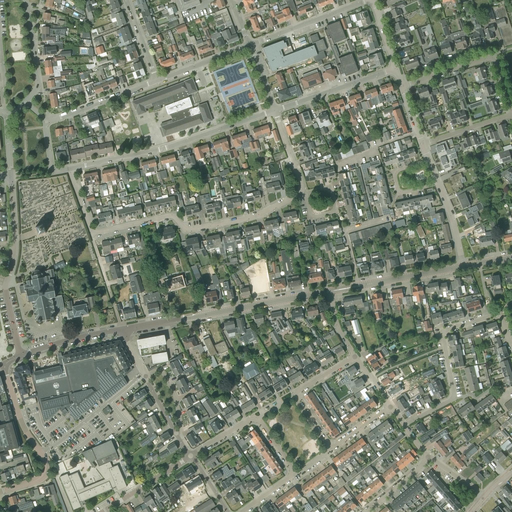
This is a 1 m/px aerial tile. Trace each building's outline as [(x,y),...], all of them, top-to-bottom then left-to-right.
[(53,1),(47,0),(46,0),(45,6),(54,9),(54,6),(52,5),(53,1)] [(175,0),(180,12),(193,7),(190,0),(175,0)] [(213,3),(214,6),(217,5),(219,9),(225,7),(222,0),(218,0),(216,1),(216,2),(213,3)] [(284,15),(283,15),(285,21),(292,18),(289,12),(293,10),(290,3),(289,0),(285,2),(288,9),(282,11),(284,15)] [(302,4),(306,13),(312,10),(310,5),(308,1),(302,4)] [(110,11),(111,14),(120,11),(119,8),(120,8),(118,2),(110,5),(112,11),(110,11)] [(399,8),(406,5),(404,2),(391,7),(392,11),(390,11),(393,17),(392,17),(392,19),(402,15),(399,8)] [(138,7),(140,13),(147,10),(146,7),(149,6),(148,3),(138,7)] [(254,3),(244,7),(247,13),(256,10),(255,6),(254,3)] [(257,9),(258,12),(264,10),(269,8),(267,4),(262,6),(263,7),(257,9)] [(306,13),(302,4),(296,7),(297,10),(299,16),(306,13)] [(75,10),(81,13),(83,9),(77,5),(75,10)] [(163,18),(173,14),(174,14),(173,12),(176,11),(175,7),(172,8),(161,11),(163,18)] [(495,20),(491,10),(492,10),(491,8),(487,9),(488,11),(486,12),(489,21),(495,20)] [(230,21),(226,9),(221,10),(214,13),(213,13),(211,14),(216,28),(225,24),(225,23),(226,22),(230,21)] [(283,15),(281,11),(278,12),(277,9),(273,10),(270,12),(272,18),(276,17),(278,23),(285,21),(283,15)] [(140,13),(143,19),(150,16),(147,10),(140,13)] [(115,18),(116,21),(124,18),(121,13),(120,11),(111,14),(110,14),(112,19),(115,18)] [(357,21),(357,22),(368,18),(366,11),(359,14),(358,13),(354,15),(357,22),(357,21)] [(87,13),(89,22),(93,20),(97,19),(96,16),(94,17),(95,18),(93,18),(91,12),(88,13),(87,13)] [(53,22),(52,25),(55,25),(55,26),(56,23),(55,23),(55,18),(50,17),(50,14),(44,13),(43,20),(49,21),(49,22),(53,22)] [(173,14),(163,18),(164,18),(163,18),(164,21),(163,22),(164,24),(176,20),(175,17),(174,17),(173,14)] [(143,19),(145,25),(152,22),(151,19),(153,18),(152,15),(150,16),(143,19)] [(249,19),(252,26),(261,22),(260,18),(259,18),(258,15),(249,19)] [(471,17),(472,21),(474,21),(477,27),(481,26),(477,15),(471,17)] [(395,20),(397,24),(394,25),(397,33),(405,29),(407,29),(406,26),(407,25),(408,24),(407,21),(405,21),(404,21),(402,17),(395,20)] [(124,18),(116,21),(119,27),(126,24),(124,18)] [(368,18),(357,22),(359,28),(363,27),(370,24),(368,18)] [(496,22),(496,23),(498,28),(506,25),(504,20),(504,19),(496,22)] [(167,24),(169,29),(178,25),(176,20),(167,24)] [(145,25),(147,31),(154,28),(157,27),(155,21),(152,22),(145,25)] [(261,22),(252,26),(254,32),(263,29),(262,26),(263,26),(261,22)] [(344,74),(345,77),(349,75),(349,74),(353,72),(354,74),(358,72),(351,54),(347,56),(347,57),(343,59),(342,58),(339,59),(338,57),(339,57),(335,46),(334,46),(333,44),(337,43),(336,42),(341,40),(341,41),(345,40),(339,22),(334,23),(335,25),(331,26),(330,25),(326,27),(327,30),(324,31),(334,58),(335,60),(334,60),(340,75),(344,74)] [(187,30),(185,24),(175,28),(177,34),(187,30)] [(238,40),(232,25),(225,28),(226,30),(221,32),(223,39),(224,40),(226,39),(227,41),(226,41),(227,42),(228,42),(228,44),(238,40)] [(484,30),(487,41),(494,38),(492,32),(495,31),(493,25),(487,27),(488,29),(484,30)] [(91,31),(92,33),(92,34),(93,37),(98,35),(98,33),(103,31),(101,27),(91,31)] [(121,33),(122,36),(129,34),(127,27),(116,31),(117,35),(121,33)] [(42,28),(42,35),(49,35),(53,35),(53,31),(55,31),(54,35),(58,36),(64,37),(66,29),(52,29),(49,29),(49,28),(42,28)] [(154,28),(147,31),(149,37),(156,34),(154,28)] [(424,45),(422,39),(425,38),(421,28),(415,30),(420,46),(424,45)] [(362,38),(363,39),(374,35),(372,29),(360,33),(362,38)] [(473,34),(473,35),(470,36),(473,45),(474,45),(476,45),(477,44),(481,43),(480,39),(484,38),(481,29),(475,31),(476,33),(473,34)] [(172,46),(174,52),(177,51),(175,45),(170,30),(167,31),(172,46)] [(402,40),(399,41),(401,48),(411,44),(408,38),(410,37),(408,32),(407,33),(400,35),(402,40)] [(211,36),(215,47),(215,46),(217,45),(218,48),(220,47),(220,48),(223,47),(223,46),(224,45),(221,39),(217,40),(216,38),(221,36),(219,33),(211,36)] [(123,43),(124,46),(132,43),(131,40),(132,40),(129,34),(122,36),(124,43),(123,43)] [(287,67),(313,57),(315,62),(325,58),(323,51),(326,50),(322,40),(319,41),(316,34),(309,37),(313,46),(293,54),(289,45),(288,40),(283,42),(283,41),(262,49),(265,59),(266,59),(268,63),(267,63),(271,73),(287,67)] [(467,46),(463,34),(453,38),(457,49),(461,48),(461,50),(467,48),(467,46)] [(58,41),(58,36),(54,35),(53,35),(49,35),(42,35),(42,42),(47,42),(47,43),(52,43),(52,45),(62,45),(62,41),(58,41)] [(367,41),(368,44),(376,42),(374,35),(363,39),(361,40),(362,43),(364,42),(367,41)] [(346,41),(350,52),(355,51),(354,49),(355,48),(354,46),(352,47),(350,40),(346,41)] [(451,52),(452,52),(450,47),(448,40),(444,41),(445,44),(440,46),(441,47),(442,52),(443,52),(444,56),(451,53),(451,52)] [(209,41),(202,43),(206,52),(213,50),(209,41)] [(376,42),(368,44),(369,47),(366,49),(367,51),(370,50),(370,51),(378,48),(376,42)] [(136,51),(133,45),(132,45),(132,43),(124,46),(125,48),(126,48),(128,54),(136,51)] [(206,52),(202,43),(199,45),(196,46),(199,55),(206,52)] [(184,52),(187,59),(194,57),(190,48),(187,49),(186,47),(183,48),(184,52)] [(424,53),(425,57),(429,56),(431,61),(439,58),(437,53),(436,50),(431,52),(430,49),(423,51),(424,53)] [(138,58),(136,51),(128,54),(131,61),(132,60),(133,62),(138,60),(137,58),(138,58)] [(187,59),(184,52),(180,53),(180,52),(177,53),(180,62),(187,59)] [(369,63),(370,63),(382,59),(380,53),(372,56),(367,57),(369,63)] [(170,59),(166,61),(168,67),(175,64),(171,54),(168,55),(170,59)] [(168,67),(166,61),(165,57),(158,60),(162,69),(168,67)] [(318,64),(319,66),(334,60),(335,60),(334,58),(318,64)] [(410,61),(405,63),(407,70),(419,66),(418,63),(417,58),(409,60),(410,61)] [(370,63),(371,66),(370,66),(371,69),(384,65),(382,59),(370,63)] [(49,61),(44,61),(45,68),(57,67),(57,61),(55,62),(54,60),(49,61)] [(132,65),(135,72),(142,69),(140,62),(139,63),(138,60),(133,62),(134,65),(132,65)] [(325,73),(322,74),(324,80),(327,79),(328,82),(335,80),(334,77),(337,76),(334,69),(331,70),(329,65),(323,67),(324,70),(325,73)] [(102,69),(101,66),(97,68),(98,71),(95,72),(97,76),(104,74),(102,69)] [(57,67),(45,68),(46,75),(51,75),(55,74),(58,74),(58,71),(62,70),(61,67),(59,67),(57,67)] [(477,76),(475,77),(476,82),(487,78),(485,71),(486,70),(485,67),(475,70),(477,76)] [(142,69),(135,72),(132,73),(134,79),(145,75),(142,69)] [(321,84),(319,78),(321,77),(319,73),(318,73),(316,70),(302,75),(303,79),(299,80),(303,91),(311,88),(313,87),(313,86),(315,85),(316,86),(323,83),(321,84)] [(286,88),(284,81),(283,81),(280,74),(275,76),(277,81),(277,83),(278,84),(281,90),(286,88)] [(442,81),(444,86),(445,91),(457,87),(454,78),(447,81),(446,80),(442,81)] [(99,82),(100,85),(103,92),(110,89),(107,83),(106,79),(99,82)] [(193,109),(191,104),(188,95),(191,94),(197,92),(192,79),(184,82),(132,102),(134,107),(135,110),(136,110),(138,116),(146,113),(145,109),(147,108),(147,109),(152,107),(154,112),(161,109),(160,106),(164,105),(167,115),(170,114),(173,123),(161,127),(163,132),(164,137),(197,125),(204,123),(204,124),(212,121),(206,104),(198,106),(198,107),(195,108),(193,109)] [(52,81),(47,82),(48,89),(50,88),(51,89),(65,87),(64,82),(62,83),(57,84),(54,84),(54,80),(52,81)] [(115,80),(107,83),(110,89),(117,86),(115,80)] [(494,95),(491,86),(489,87),(488,83),(487,84),(482,85),(480,86),(481,90),(482,90),(483,94),(480,95),(482,101),(487,99),(486,97),(494,95)] [(92,85),(93,88),(95,94),(103,92),(100,85),(97,87),(96,84),(92,85)] [(384,86),(389,99),(390,102),(396,100),(394,96),(392,96),(391,94),(390,92),(392,91),(390,84),(384,86)] [(288,94),(296,91),(296,92),(300,91),(298,85),(277,93),(278,97),(279,98),(280,101),(290,97),(289,96),(288,94)] [(386,100),(389,99),(384,86),(379,87),(381,95),(384,94),(386,100)] [(425,99),(430,97),(427,88),(424,89),(424,87),(417,90),(421,101),(425,99)] [(49,94),(50,102),(57,100),(56,96),(67,92),(66,88),(58,90),(55,91),(55,93),(49,94)] [(93,88),(86,91),(88,97),(95,94),(93,88)] [(370,101),(365,102),(367,109),(367,110),(372,108),(371,105),(374,104),(373,101),(369,91),(363,93),(366,100),(369,99),(370,101)] [(358,94),(353,96),(358,111),(361,110),(359,102),(361,102),(358,94)] [(353,108),(350,109),(354,116),(356,115),(358,111),(353,96),(347,98),(350,105),(352,105),(353,108)] [(487,99),(482,101),(480,102),(481,105),(486,104),(487,108),(486,108),(488,114),(489,113),(489,114),(499,110),(496,100),(491,102),(490,98),(487,99)] [(342,100),(335,102),(338,109),(341,108),(342,111),(345,110),(344,107),(342,100)] [(339,113),(338,109),(335,102),(328,105),(332,115),(339,113)] [(354,116),(350,109),(345,112),(350,122),(355,120),(354,116)] [(389,113),(391,118),(401,115),(399,109),(392,112),(389,113)] [(464,111),(457,113),(460,123),(468,121),(466,116),(464,111)] [(297,115),(299,120),(301,125),(311,122),(307,112),(297,115)] [(460,123),(457,113),(457,112),(452,113),(452,112),(446,114),(447,117),(448,121),(452,120),(453,126),(460,123)] [(96,113),(87,116),(90,126),(98,123),(101,132),(106,130),(103,121),(99,123),(98,120),(96,113)] [(319,130),(321,135),(322,136),(328,133),(325,128),(331,125),(330,122),(329,123),(328,120),(327,118),(328,118),(326,114),(325,114),(325,113),(317,117),(317,118),(314,119),(316,123),(318,128),(319,130)] [(391,118),(393,124),(403,121),(401,115),(391,118)] [(90,126),(87,116),(81,118),(81,120),(82,120),(83,125),(82,125),(86,137),(93,134),(90,126)] [(289,125),(293,136),(299,134),(297,128),(298,127),(294,116),(287,119),(289,125)] [(433,120),(433,121),(428,123),(431,131),(441,128),(440,125),(444,124),(441,117),(433,120)] [(111,118),(103,121),(106,130),(114,127),(111,118)] [(395,129),(395,130),(405,126),(403,121),(393,124),(394,130),(395,129)] [(499,129),(497,130),(501,139),(508,137),(507,133),(508,132),(505,124),(498,127),(499,129)] [(267,125),(260,128),(263,138),(268,136),(270,135),(269,132),(267,125)] [(405,126),(395,130),(395,131),(397,135),(407,132),(405,126)] [(77,135),(76,130),(73,131),(72,127),(68,128),(70,138),(74,137),(74,135),(77,135)] [(66,135),(66,133),(68,133),(67,131),(68,131),(67,128),(55,130),(56,137),(58,137),(59,142),(65,141),(64,136),(66,135)] [(263,138),(260,128),(252,130),(255,140),(263,138)] [(492,140),(493,142),(500,140),(497,131),(493,132),(493,131),(492,131),(491,129),(484,131),(487,141),(492,140)] [(244,133),(238,135),(241,146),(241,147),(245,146),(245,145),(248,144),(244,133)] [(241,146),(238,135),(231,137),(234,148),(241,146)] [(476,146),(485,143),(483,136),(476,138),(475,136),(469,138),(472,147),(476,145),(476,146)] [(472,147),(469,138),(463,139),(464,142),(460,144),(461,148),(462,151),(469,149),(468,148),(472,147)] [(226,139),(219,141),(221,147),(222,152),(229,150),(228,145),(226,139)] [(298,147),(300,153),(310,149),(308,143),(310,143),(308,139),(299,143),(300,146),(298,147)] [(221,147),(219,141),(212,143),(216,154),(219,153),(217,149),(221,147)] [(397,162),(398,162),(398,163),(404,162),(403,160),(399,147),(397,142),(394,143),(396,148),(393,149),(394,153),(397,162)] [(441,146),(436,148),(438,153),(437,153),(439,159),(440,159),(456,154),(454,148),(449,150),(446,151),(442,142),(440,143),(441,146)] [(111,143),(104,144),(106,154),(113,152),(111,143)] [(62,153),(56,154),(57,160),(63,159),(64,163),(70,161),(66,144),(60,146),(62,153)] [(104,144),(97,146),(99,154),(99,155),(106,154),(104,144)] [(97,145),(90,146),(92,156),(99,154),(97,146),(97,145)] [(207,145),(200,147),(202,154),(206,152),(207,157),(210,156),(207,145)] [(363,145),(355,148),(357,154),(365,151),(363,145)] [(84,149),(83,149),(85,157),(92,156),(90,146),(83,148),(84,149)] [(387,151),(386,149),(385,146),(382,147),(385,157),(386,157),(386,158),(383,160),(385,166),(391,164),(389,158),(388,155),(386,151),(387,151)] [(401,146),(399,147),(403,160),(409,158),(407,151),(406,148),(402,149),(401,146)] [(202,154),(200,147),(193,149),(197,160),(203,158),(202,154)] [(83,149),(77,150),(79,159),(86,158),(85,157),(83,149)] [(310,149),(300,153),(302,159),(304,158),(305,162),(310,160),(315,158),(314,155),(312,155),(310,149)] [(413,149),(407,151),(409,158),(415,156),(413,149)] [(79,159),(77,150),(70,151),(72,161),(79,159)] [(510,157),(511,156),(509,150),(504,152),(497,154),(497,155),(497,159),(499,164),(503,163),(507,162),(511,161),(510,157)] [(195,165),(195,163),(192,156),(189,157),(188,151),(180,154),(182,160),(186,159),(188,165),(190,165),(190,167),(195,165)] [(397,162),(394,153),(388,155),(389,158),(391,164),(397,162)] [(456,154),(440,159),(442,163),(441,164),(443,170),(444,169),(445,173),(452,169),(451,167),(449,161),(454,159),(457,158),(456,154)] [(174,155),(167,157),(170,168),(177,166),(174,155)] [(170,168),(167,157),(160,159),(163,170),(170,168)] [(155,160),(148,162),(150,170),(153,169),(154,172),(157,171),(156,165),(155,160)] [(312,164),(311,161),(304,164),(305,168),(310,166),(311,170),(309,170),(309,174),(308,175),(308,176),(305,177),(306,182),(309,181),(309,182),(316,180),(313,170),(312,164)] [(148,162),(141,164),(142,168),(144,175),(146,174),(147,174),(151,173),(150,170),(148,162)] [(360,165),(363,179),(367,178),(365,168),(368,167),(367,163),(360,165)] [(374,171),(376,176),(382,174),(380,164),(370,166),(371,172),(374,171)] [(118,166),(123,181),(124,184),(125,184),(127,183),(128,182),(127,180),(131,179),(132,180),(136,179),(136,180),(140,178),(138,171),(130,173),(129,172),(127,173),(127,171),(124,172),(123,170),(123,169),(122,165),(118,166)] [(319,168),(322,179),(328,177),(325,166),(319,168)] [(328,166),(325,166),(328,177),(334,176),(333,168),(329,169),(328,166)] [(319,168),(313,170),(316,180),(322,179),(319,168)] [(508,183),(509,183),(511,184),(511,168),(511,169),(510,168),(509,170),(508,169),(500,174),(503,178),(504,177),(505,179),(506,180),(506,181),(508,182),(509,182),(508,183)] [(115,169),(108,170),(110,181),(117,180),(117,181),(119,181),(118,176),(117,176),(117,175),(115,169)] [(110,181),(108,170),(101,172),(104,183),(110,181)] [(90,174),(92,185),(92,188),(96,187),(96,186),(99,185),(97,173),(90,174)] [(338,175),(339,182),(350,179),(349,179),(348,173),(338,175)] [(416,181),(425,179),(423,173),(415,174),(416,181)] [(88,186),(92,185),(90,174),(83,175),(84,182),(85,186),(88,186)] [(279,179),(271,181),(273,192),(280,190),(279,185),(283,184),(281,174),(278,174),(279,179)] [(375,182),(375,183),(384,180),(382,174),(376,176),(373,176),(374,183),(375,182)] [(454,187),(453,187),(455,191),(463,188),(459,179),(462,178),(461,174),(450,178),(454,187)] [(261,184),(262,187),(262,190),(266,189),(267,193),(273,192),(271,181),(264,182),(263,178),(260,178),(261,184)] [(339,182),(341,188),(351,186),(351,185),(352,185),(350,179),(339,182)] [(379,188),(386,186),(385,185),(384,180),(375,183),(375,185),(373,187),(372,188),(372,190),(379,188)] [(341,188),(342,194),(353,192),(353,191),(353,190),(353,188),(352,188),(352,186),(351,186),(341,188)] [(254,189),(251,189),(254,201),(260,200),(260,198),(264,197),(262,190),(262,187),(257,188),(258,192),(255,193),(254,189)] [(469,202),(472,201),(470,195),(467,196),(465,193),(467,192),(473,190),(472,187),(466,189),(465,190),(460,192),(461,195),(457,196),(463,210),(471,206),(469,202)] [(240,188),(242,195),(243,200),(247,200),(247,202),(254,201),(251,189),(244,191),(243,188),(240,188)] [(219,191),(220,195),(222,201),(222,202),(226,202),(227,209),(234,208),(231,196),(224,198),(223,194),(224,194),(223,190),(219,191)] [(342,194),(344,200),(354,198),(353,192),(342,194)] [(377,195),(379,201),(388,199),(387,193),(380,194),(377,195)] [(192,215),(189,199),(188,194),(185,195),(187,203),(186,203),(187,208),(184,208),(186,216),(187,217),(190,216),(190,215),(192,215)] [(161,196),(162,199),(164,208),(170,207),(168,198),(167,195),(161,196)] [(244,203),(243,200),(242,195),(238,196),(238,198),(235,199),(234,196),(231,196),(234,208),(240,206),(240,204),(244,203)] [(428,209),(427,209),(428,213),(429,213),(435,211),(434,207),(431,208),(430,203),(433,202),(433,201),(432,197),(431,195),(425,197),(426,204),(428,209)] [(199,197),(200,203),(202,209),(205,208),(207,213),(213,212),(211,201),(210,199),(210,198),(203,199),(202,196),(199,197)] [(190,199),(189,199),(192,215),(199,213),(197,205),(194,205),(193,204),(194,204),(195,202),(194,199),(193,198),(191,198),(190,199)] [(345,206),(353,205),(356,204),(356,201),(355,201),(354,198),(344,200),(345,206)] [(156,201),(156,202),(158,209),(164,208),(162,199),(156,201)] [(390,205),(388,199),(379,201),(375,202),(373,202),(373,206),(376,205),(380,204),(380,207),(381,211),(389,209),(389,210),(389,209),(387,209),(387,206),(390,205)] [(220,211),(218,203),(215,204),(214,200),(211,201),(213,212),(220,211)] [(409,211),(415,210),(412,200),(406,201),(409,211)] [(402,212),(409,211),(406,201),(400,202),(402,209),(402,212)] [(156,202),(151,203),(152,211),(153,212),(159,211),(158,209),(156,202)] [(468,221),(468,220),(469,222),(468,222),(470,226),(478,222),(474,213),(483,209),(481,203),(468,209),(468,210),(469,210),(470,212),(465,214),(468,221)] [(122,208),(122,210),(123,210),(124,217),(130,216),(128,208),(129,208),(128,207),(128,205),(124,206),(125,208),(122,208)] [(105,222),(102,211),(102,209),(101,206),(95,207),(99,223),(105,222)] [(124,217),(123,210),(122,210),(122,208),(122,207),(116,208),(112,208),(113,211),(116,210),(117,215),(119,220),(125,218),(124,217)] [(106,210),(102,211),(105,222),(112,220),(110,212),(106,213),(106,210)] [(354,211),(347,213),(349,219),(350,223),(355,222),(354,218),(359,216),(358,214),(357,210),(354,211)] [(289,213),(290,221),(300,219),(299,212),(295,213),(295,212),(289,213)] [(441,222),(441,225),(442,225),(442,222),(444,222),(442,213),(434,215),(431,216),(431,220),(435,219),(436,223),(441,222)] [(511,233),(511,222),(511,219),(511,218),(508,219),(510,230),(507,231),(501,232),(502,237),(504,237),(505,242),(511,240),(511,236),(511,235),(511,233)] [(276,220),(270,221),(273,233),(274,233),(280,235),(283,234),(281,224),(277,224),(276,220)] [(262,230),(264,240),(267,240),(266,236),(269,235),(269,236),(273,235),(272,233),(273,233),(270,221),(263,223),(265,229),(262,230)] [(333,223),(330,223),(332,231),(333,233),(335,232),(335,230),(341,228),(339,222),(337,223),(337,222),(336,222),(336,221),(332,221),(333,223)] [(314,228),(316,235),(320,234),(326,232),(324,225),(323,224),(320,224),(320,226),(319,226),(318,225),(315,226),(315,227),(314,228)] [(442,225),(441,225),(441,226),(444,240),(439,241),(441,254),(451,252),(449,240),(451,240),(447,224),(442,226),(442,225)] [(37,236),(38,237),(38,236),(44,233),(44,234),(45,234),(42,225),(39,226),(40,227),(36,228),(35,228),(34,229),(35,230),(37,235),(37,236)] [(257,226),(251,228),(253,238),(259,237),(261,244),(264,243),(264,240),(262,230),(262,229),(258,230),(257,226)] [(162,233),(161,233),(162,237),(161,237),(163,237),(163,240),(169,239),(174,238),(173,234),(174,234),(174,230),(172,231),(172,227),(168,228),(168,227),(165,228),(165,229),(161,230),(162,233)] [(247,245),(246,240),(253,238),(251,228),(244,229),(245,234),(246,237),(246,239),(243,239),(244,246),(247,245)] [(241,244),(240,240),(240,239),(239,236),(238,231),(231,233),(234,246),(235,248),(238,248),(237,245),(241,244)] [(485,235),(486,238),(487,246),(495,244),(492,232),(490,232),(485,233),(485,235)] [(231,233),(225,234),(227,242),(230,241),(232,251),(235,250),(235,248),(234,246),(231,233)] [(396,243),(406,240),(405,236),(399,237),(398,233),(394,234),(396,243)] [(132,236),(134,244),(135,248),(140,247),(141,247),(144,246),(143,240),(139,241),(138,234),(132,236)] [(223,243),(223,242),(222,237),(219,238),(218,236),(217,235),(215,235),(215,236),(212,237),(214,249),(219,248),(220,255),(223,254),(226,254),(225,250),(223,243)] [(203,249),(201,243),(198,243),(197,238),(194,238),(194,237),(191,238),(193,251),(199,250),(203,249)] [(214,249),(212,237),(209,238),(209,237),(206,237),(206,238),(205,238),(206,241),(203,241),(203,244),(204,246),(205,247),(206,250),(207,250),(209,250),(214,249)] [(487,246),(486,238),(483,239),(482,237),(479,238),(480,247),(487,246)] [(114,240),(114,241),(116,249),(123,248),(121,238),(114,240)] [(193,251),(191,238),(187,239),(187,240),(185,240),(186,246),(182,247),(184,253),(188,252),(193,251)] [(108,242),(108,241),(101,243),(103,252),(110,251),(108,242)] [(116,249),(114,241),(111,241),(108,242),(110,251),(110,254),(117,252),(116,249)] [(294,261),(300,259),(296,242),(289,244),(292,255),(288,255),(289,263),(290,268),(289,271),(291,277),(290,278),(292,287),(300,285),(299,280),(297,269),(296,266),(294,261)] [(429,253),(430,260),(438,258),(436,246),(432,246),(427,247),(429,253)] [(290,268),(289,263),(288,255),(287,250),(285,250),(280,251),(284,276),(287,275),(288,278),(286,279),(288,288),(292,287),(290,278),(291,277),(289,271),(290,268)] [(382,251),(384,261),(389,260),(390,268),(399,266),(398,258),(397,258),(397,253),(388,255),(387,250),(386,250),(382,251)] [(419,254),(416,255),(417,262),(424,261),(423,254),(422,250),(419,251),(419,254)] [(371,256),(372,258),(371,259),(372,264),(373,264),(374,271),(378,270),(378,271),(381,270),(381,269),(382,269),(381,266),(385,265),(384,260),(383,260),(379,252),(377,253),(377,255),(371,256)] [(403,257),(404,260),(405,265),(413,263),(411,252),(407,252),(408,256),(403,257)] [(355,263),(356,268),(359,268),(360,273),(368,272),(368,269),(371,268),(370,265),(369,256),(367,256),(365,256),(366,262),(361,263),(362,264),(358,264),(357,263),(355,263)] [(238,271),(235,272),(237,275),(242,272),(238,264),(237,262),(234,262),(233,262),(225,264),(224,264),(226,266),(237,265),(238,271)] [(324,265),(325,273),(327,272),(328,280),(334,279),(332,268),(329,269),(328,262),(324,263),(324,265)] [(343,268),(342,268),(343,276),(343,277),(345,276),(351,275),(348,262),(344,263),(345,268),(343,268)] [(122,272),(122,271),(121,268),(119,268),(118,264),(109,267),(113,281),(122,278),(120,272),(122,272)] [(315,264),(312,265),(313,269),(314,274),(315,282),(323,281),(322,276),(321,273),(316,274),(316,270),(315,264)] [(274,274),(268,275),(270,283),(272,282),(273,290),(279,289),(275,267),(275,265),(272,266),(274,274)] [(310,275),(307,276),(307,279),(308,284),(315,282),(314,274),(313,269),(312,265),(308,266),(309,270),(310,275)] [(278,267),(275,267),(279,289),(285,288),(284,279),(280,280),(279,273),(278,267)] [(193,275),(197,288),(203,286),(198,269),(194,270),(192,271),(193,275)] [(55,297),(54,294),(55,294),(54,290),(53,290),(53,287),(54,287),(52,281),(49,281),(49,278),(54,277),(52,270),(47,271),(47,272),(40,273),(40,272),(39,272),(39,271),(38,271),(37,271),(36,271),(35,271),(34,272),(33,272),(33,273),(32,274),(32,275),(31,275),(31,276),(31,278),(32,280),(31,280),(30,280),(30,279),(29,279),(28,279),(27,279),(27,280),(26,280),(26,281),(26,282),(26,283),(23,284),(23,286),(19,287),(20,294),(26,293),(28,303),(31,302),(35,318),(34,318),(35,321),(37,321),(38,323),(41,322),(40,322),(51,320),(54,320),(53,318),(56,317),(55,314),(57,314),(60,314),(60,313),(67,312),(68,319),(88,315),(87,310),(91,309),(91,308),(95,307),(93,297),(84,299),(86,305),(72,308),(71,301),(66,302),(67,307),(64,308),(61,295),(57,296),(57,297),(55,297)] [(153,273),(156,281),(162,279),(159,271),(153,273)] [(234,273),(231,275),(237,287),(239,286),(238,282),(239,281),(238,279),(235,274),(234,274),(234,273)] [(144,293),(139,276),(138,277),(132,278),(137,295),(141,294),(144,293)] [(494,290),(495,294),(500,293),(502,293),(499,276),(491,277),(493,286),(495,285),(496,290),(494,290)] [(266,277),(251,280),(254,295),(268,292),(266,277)] [(167,282),(166,283),(167,286),(168,285),(170,290),(183,287),(181,278),(167,282)] [(454,280),(455,282),(451,283),(452,290),(456,289),(458,297),(463,296),(461,287),(462,286),(461,278),(454,280)] [(228,282),(222,283),(222,285),(223,289),(224,291),(226,291),(227,294),(228,299),(234,298),(233,293),(233,290),(230,290),(228,282)] [(433,284),(434,292),(437,291),(438,295),(443,294),(443,292),(441,284),(438,285),(438,283),(433,284)] [(447,283),(441,284),(443,292),(446,292),(446,295),(452,294),(451,291),(450,285),(447,285),(447,283)] [(221,294),(218,284),(214,285),(211,286),(212,292),(204,294),(205,298),(206,303),(217,301),(217,300),(222,299),(221,294)] [(426,293),(434,292),(433,284),(427,285),(428,287),(425,287),(426,293)] [(243,285),(241,285),(239,286),(241,297),(249,295),(248,289),(244,290),(243,285)] [(417,287),(420,302),(421,306),(423,305),(422,300),(426,299),(425,294),(424,294),(423,288),(421,288),(421,286),(417,287)] [(397,306),(400,305),(397,290),(392,291),(393,299),(391,300),(392,305),(397,304),(397,306)] [(152,296),(142,298),(144,304),(147,303),(147,305),(146,305),(148,314),(159,312),(159,311),(164,310),(162,305),(159,293),(152,295),(152,296)] [(380,314),(380,310),(379,310),(377,294),(373,295),(374,297),(372,297),(373,304),(375,311),(375,310),(377,320),(381,319),(380,314)] [(352,298),(354,305),(356,305),(357,309),(364,307),(363,303),(361,296),(352,298)] [(477,301),(472,302),(475,312),(479,310),(482,309),(481,306),(485,305),(482,297),(476,299),(477,301)] [(351,306),(354,305),(352,298),(343,299),(345,310),(351,309),(351,306)] [(122,311),(124,319),(135,317),(132,301),(128,302),(129,309),(122,311)] [(475,312),(472,302),(468,304),(467,302),(462,303),(464,311),(467,310),(468,313),(471,312),(471,313),(475,312)] [(306,316),(307,318),(308,320),(313,319),(313,316),(318,315),(316,306),(306,308),(308,316),(306,316)] [(290,312),(291,317),(291,321),(303,318),(302,310),(290,312)] [(273,329),(274,331),(276,333),(288,327),(290,331),(294,329),(289,320),(284,323),(283,320),(282,320),(281,312),(277,313),(273,313),(270,314),(270,315),(270,317),(268,317),(269,326),(273,326),(273,329)] [(324,321),(326,325),(328,324),(323,312),(320,314),(323,321),(324,321)] [(263,322),(266,321),(265,317),(262,317),(262,314),(253,316),(255,327),(264,325),(263,322)] [(239,335),(243,334),(244,336),(241,337),(244,344),(249,342),(249,343),(257,339),(254,334),(252,336),(248,329),(245,330),(244,326),(242,318),(236,320),(239,335)] [(235,328),(234,325),(233,320),(223,322),(224,327),(225,331),(227,334),(234,333),(235,334),(238,334),(237,328),(235,328)] [(357,321),(351,322),(355,336),(360,334),(357,321)] [(429,321),(424,322),(426,332),(427,332),(432,331),(432,326),(430,326),(429,321)] [(486,326),(488,334),(488,333),(489,336),(494,334),(493,332),(491,324),(486,326)] [(477,327),(480,334),(483,333),(484,336),(485,337),(489,336),(488,333),(488,334),(486,326),(483,327),(483,325),(477,327)] [(471,337),(480,334),(477,327),(472,328),(473,330),(470,331),(471,337)] [(333,330),(322,337),(325,342),(326,342),(324,340),(331,337),(335,335),(333,330)] [(276,333),(274,331),(269,334),(275,345),(281,342),(276,333)] [(448,336),(449,342),(457,340),(456,333),(458,333),(457,331),(451,333),(452,336),(448,336)] [(167,356),(164,341),(163,336),(161,337),(161,334),(151,336),(151,335),(146,336),(146,337),(138,339),(139,341),(137,341),(138,349),(140,355),(141,355),(141,358),(151,356),(152,364),(168,361),(167,356)] [(197,347),(197,346),(196,342),(195,343),(193,338),(187,340),(187,339),(182,341),(186,350),(192,348),(193,351),(198,349),(197,347)] [(205,352),(207,357),(210,356),(219,352),(220,354),(228,351),(224,341),(213,346),(209,338),(203,341),(208,351),(205,352)] [(58,367),(30,373),(37,397),(41,411),(44,423),(47,420),(57,412),(59,410),(62,414),(63,414),(64,414),(65,414),(66,414),(66,413),(66,412),(66,411),(67,410),(70,414),(75,420),(81,414),(82,413),(92,405),(93,405),(98,401),(102,398),(104,401),(105,402),(127,384),(126,384),(125,385),(122,382),(124,379),(123,377),(131,370),(130,367),(131,366),(133,366),(120,341),(92,347),(92,348),(90,348),(89,348),(87,349),(87,348),(86,348),(87,349),(85,349),(84,349),(82,350),(82,349),(81,350),(79,350),(76,351),(74,351),(73,351),(74,352),(71,352),(70,352),(69,353),(69,352),(68,352),(68,353),(68,355),(62,356),(61,356),(57,357),(60,367),(58,367)] [(341,348),(343,346),(342,343),(336,347),(337,349),(334,351),(337,357),(344,353),(341,348)] [(494,347),(496,355),(507,352),(505,346),(502,347),(501,345),(497,346),(494,347)] [(328,363),(324,357),(320,350),(317,352),(321,359),(318,360),(322,367),(328,363)] [(382,359),(385,357),(381,351),(378,353),(379,356),(377,357),(375,355),(367,360),(370,365),(378,360),(379,361),(382,359)] [(500,357),(502,362),(507,361),(506,358),(509,357),(507,352),(496,355),(497,358),(500,357)] [(169,365),(172,371),(182,365),(181,365),(179,362),(177,363),(176,361),(185,356),(184,353),(174,358),(176,361),(169,365)] [(330,353),(324,357),(328,363),(334,360),(330,353)] [(303,367),(299,360),(296,355),(293,357),(294,359),(296,362),(300,369),(303,367)] [(286,360),(289,365),(295,362),(292,357),(286,360)] [(305,360),(305,361),(306,361),(313,373),(318,369),(314,362),(311,364),(308,359),(305,360)] [(379,365),(385,361),(384,359),(372,366),(375,371),(381,367),(379,365)] [(306,361),(305,361),(302,363),(305,368),(303,369),(307,376),(313,373),(306,361)] [(241,370),(246,380),(259,373),(254,363),(241,370)] [(280,370),(277,365),(276,364),(269,369),(272,374),(280,370)] [(13,373),(13,374),(14,376),(13,376),(14,378),(16,382),(15,382),(16,383),(17,387),(17,388),(18,388),(19,393),(19,394),(20,394),(20,396),(21,396),(24,407),(25,407),(36,403),(34,397),(37,397),(30,373),(27,365),(25,366),(25,365),(23,366),(19,367),(18,368),(15,369),(14,369),(14,370),(13,370),(13,371),(13,372),(13,373)] [(188,373),(193,370),(191,367),(184,371),(182,365),(181,365),(182,365),(172,371),(171,371),(173,374),(174,374),(175,377),(180,374),(182,373),(183,372),(184,375),(188,373)] [(343,385),(346,383),(351,380),(355,378),(354,376),(356,375),(355,373),(357,371),(354,366),(347,370),(349,373),(343,377),(345,379),(338,383),(340,387),(343,385)] [(464,369),(466,375),(475,372),(474,366),(464,369)] [(293,368),(290,370),(297,382),(303,378),(299,372),(297,373),(295,370),(294,371),(293,368)] [(297,382),(290,370),(287,371),(291,377),(288,378),(292,385),(297,382)] [(384,379),(381,381),(384,386),(389,384),(391,382),(390,380),(395,377),(396,377),(399,374),(398,372),(397,371),(397,370),(391,372),(387,375),(387,374),(383,376),(384,379)] [(466,375),(467,380),(477,378),(480,377),(478,371),(475,372),(466,375)] [(263,376),(269,385),(272,383),(264,372),(261,373),(263,376)] [(0,401),(4,421),(5,421),(6,423),(13,421),(13,420),(12,421),(12,419),(4,391),(0,376),(0,401)] [(269,385),(263,376),(260,377),(266,387),(269,385)] [(277,377),(275,378),(282,390),(287,386),(282,377),(279,379),(277,377)] [(271,380),(274,385),(272,387),(276,393),(282,390),(275,378),(274,378),(271,380)] [(357,378),(353,381),(351,382),(354,386),(356,385),(358,388),(361,386),(365,383),(362,378),(358,380),(357,378)] [(467,380),(469,386),(478,384),(477,378),(467,380)] [(175,382),(179,388),(186,385),(183,379),(175,382)] [(431,390),(441,385),(439,381),(437,381),(436,379),(431,381),(431,383),(428,385),(431,390)] [(388,392),(391,397),(398,392),(397,391),(406,385),(404,381),(388,392)] [(229,393),(236,389),(238,388),(234,382),(226,386),(228,389),(226,390),(228,393),(229,393)] [(186,385),(179,388),(182,394),(189,391),(189,390),(193,389),(189,383),(186,385)] [(322,385),(328,395),(331,392),(325,383),(322,385)] [(249,386),(254,394),(257,392),(252,384),(249,386)] [(478,384),(469,386),(470,392),(480,390),(478,384)] [(433,395),(435,394),(442,391),(444,390),(441,385),(431,390),(433,395)] [(242,388),(248,399),(252,397),(245,386),(242,388)] [(263,386),(260,388),(267,399),(272,395),(268,389),(266,390),(263,386)] [(267,399),(260,388),(257,390),(259,394),(257,396),(261,402),(267,399)] [(367,402),(372,408),(377,405),(372,399),(370,400),(368,397),(365,393),(367,391),(365,388),(360,392),(362,395),(365,399),(367,403),(367,402)] [(130,404),(133,408),(145,398),(144,396),(147,394),(144,390),(133,396),(136,401),(130,404)] [(442,391),(435,394),(438,399),(438,401),(438,402),(442,400),(441,398),(445,396),(443,391),(444,390),(442,391)] [(305,397),(309,402),(315,398),(311,393),(305,397)] [(241,396),(242,399),(249,410),(255,407),(251,400),(248,402),(244,394),(241,396)] [(396,403),(399,407),(409,401),(406,396),(404,394),(396,399),(398,401),(396,403)] [(182,400),(186,407),(191,405),(199,401),(198,400),(196,401),(192,395),(188,397),(182,400)] [(492,395),(487,398),(492,405),(496,401),(492,395)] [(200,401),(202,404),(211,417),(218,412),(206,396),(200,401)] [(334,396),(330,398),(335,406),(339,403),(334,396)] [(309,402),(312,407),(318,403),(315,398),(309,402)] [(487,398),(483,401),(487,408),(492,405),(487,398)] [(136,407),(138,410),(144,406),(146,410),(153,406),(149,399),(136,407)] [(249,410),(242,399),(239,400),(242,406),(240,407),(244,414),(249,410)] [(312,407),(316,412),(322,408),(320,406),(323,403),(322,401),(318,403),(312,407)] [(362,406),(367,412),(372,408),(367,402),(367,403),(365,404),(363,401),(360,403),(362,406)] [(402,412),(404,411),(412,405),(409,401),(399,407),(402,412)] [(483,401),(478,404),(483,411),(487,408),(483,401)] [(220,413),(223,412),(222,410),(218,403),(215,405),(220,413)] [(412,405),(404,411),(405,413),(408,418),(415,413),(415,414),(418,413),(414,407),(417,405),(415,403),(413,405),(412,405)] [(471,403),(466,406),(471,412),(475,409),(474,407),(471,403)] [(478,404),(474,407),(475,409),(478,414),(483,411),(478,404)] [(355,407),(362,416),(367,412),(362,406),(360,408),(358,405),(355,407)] [(111,411),(108,406),(102,411),(105,415),(111,411)] [(230,406),(227,408),(234,420),(240,416),(236,410),(233,411),(230,406)] [(466,406),(462,409),(466,415),(471,412),(466,406)] [(350,410),(352,413),(357,419),(362,416),(355,407),(350,410)] [(446,407),(436,413),(440,419),(448,415),(450,419),(457,415),(453,410),(449,412),(446,407)] [(186,412),(189,418),(196,414),(193,408),(186,412)] [(222,410),(223,412),(226,416),(225,417),(228,423),(234,420),(227,408),(222,410)] [(316,412),(319,417),(325,413),(322,408),(316,412)] [(466,415),(462,409),(457,412),(462,419),(466,415)] [(136,417),(138,420),(139,421),(146,415),(147,414),(145,411),(136,417)] [(319,417),(323,422),(329,418),(325,413),(319,417)] [(348,413),(346,414),(352,423),(357,419),(352,413),(350,415),(348,413)] [(196,414),(189,418),(192,424),(196,422),(197,424),(209,418),(207,416),(202,418),(201,416),(198,417),(196,414)] [(352,423),(346,414),(341,418),(342,420),(347,426),(352,423)] [(149,426),(157,422),(158,421),(156,417),(154,417),(153,416),(154,416),(154,415),(149,418),(148,418),(146,415),(139,421),(138,420),(137,422),(138,425),(143,424),(143,422),(146,421),(147,423),(144,424),(146,428),(149,426)] [(222,428),(218,420),(217,420),(216,417),(213,419),(215,422),(209,425),(208,426),(207,428),(208,430),(210,430),(212,429),(214,433),(215,432),(215,433),(216,433),(218,432),(218,431),(222,428)] [(416,427),(420,433),(425,430),(423,426),(432,420),(431,417),(421,423),(416,427)] [(448,417),(438,423),(439,425),(450,419),(448,417)] [(323,422),(326,427),(332,423),(329,418),(323,422)] [(326,427),(329,433),(336,428),(334,426),(341,421),(339,418),(332,423),(326,427)] [(382,424),(386,430),(388,432),(393,429),(387,421),(382,424)] [(20,448),(13,422),(0,425),(0,451),(4,450),(5,452),(20,448)] [(149,426),(146,428),(149,433),(148,434),(149,437),(154,435),(153,432),(154,431),(154,432),(161,428),(160,428),(157,422),(149,426)] [(203,427),(201,423),(193,427),(195,431),(203,427)] [(382,424),(377,428),(381,434),(386,430),(382,424)] [(500,426),(490,435),(492,438),(503,429),(500,426)] [(336,428),(329,433),(333,438),(334,437),(336,439),(341,436),(339,433),(336,428)] [(377,428),(372,432),(379,441),(381,439),(379,435),(381,434),(377,428)] [(427,434),(420,439),(423,444),(428,442),(429,441),(431,440),(429,438),(436,434),(436,432),(435,429),(434,429),(433,429),(427,433),(426,433),(427,434)] [(251,440),(257,436),(254,431),(254,430),(248,435),(250,437),(244,441),(242,438),(237,442),(240,447),(242,446),(251,440)] [(465,435),(463,436),(468,442),(473,438),(468,431),(464,434),(465,435)] [(159,437),(162,443),(171,438),(167,432),(159,437)] [(200,442),(198,438),(196,439),(192,432),(190,434),(185,437),(192,447),(196,444),(197,445),(200,442)] [(379,441),(372,432),(367,435),(371,441),(369,442),(375,451),(378,449),(374,444),(379,441)] [(440,433),(433,438),(435,442),(443,437),(440,433)] [(396,443),(404,437),(402,434),(399,437),(394,441),(396,443)] [(251,440),(254,445),(255,445),(261,441),(257,436),(251,440)] [(437,448),(439,451),(449,443),(451,442),(451,441),(452,441),(450,438),(447,441),(442,445),(439,441),(434,445),(435,445),(434,446),(436,449),(437,448)] [(140,445),(142,447),(150,441),(149,439),(140,445)] [(362,439),(357,442),(363,451),(364,451),(364,452),(368,449),(365,446),(367,445),(362,439)] [(508,440),(500,447),(504,452),(505,451),(504,451),(506,450),(507,450),(510,454),(511,452),(511,444),(508,440)] [(84,501),(111,489),(111,490),(115,488),(116,487),(117,491),(126,487),(117,465),(112,468),(110,462),(118,459),(111,441),(91,449),(82,453),(87,460),(90,464),(94,468),(95,467),(105,479),(84,488),(78,475),(77,473),(70,475),(68,476),(67,474),(59,477),(73,510),(81,507),(83,506),(83,504),(85,503),(84,501)] [(258,450),(264,446),(261,441),(255,445),(254,445),(252,446),(256,451),(258,450)] [(357,442),(353,446),(359,454),(363,451),(357,442)] [(449,443),(439,451),(441,454),(440,454),(442,457),(443,456),(448,452),(446,449),(451,445),(452,444),(451,442),(449,443)] [(168,450),(159,455),(161,459),(170,454),(177,449),(174,443),(166,448),(168,450)] [(454,456),(451,459),(455,464),(469,452),(475,447),(473,444),(462,453),(463,454),(461,456),(458,452),(455,455),(454,456)] [(232,447),(238,455),(241,453),(236,445),(232,447)] [(258,450),(261,455),(268,451),(264,446),(258,450)] [(348,449),(348,450),(352,456),(355,454),(358,459),(361,457),(358,454),(359,454),(353,446),(350,448),(350,447),(347,449),(348,449)] [(469,452),(455,464),(460,470),(464,466),(465,465),(468,463),(466,461),(468,459),(472,455),(478,450),(477,449),(476,447),(475,447),(469,452)] [(495,458),(497,459),(500,463),(506,458),(501,452),(501,453),(497,449),(494,451),(498,455),(495,458)] [(211,457),(203,462),(206,467),(209,465),(211,469),(216,466),(212,460),(221,455),(218,450),(210,455),(211,457)] [(345,451),(342,452),(349,463),(350,463),(352,462),(351,461),(354,459),(352,456),(348,450),(345,451)] [(404,451),(401,453),(410,463),(414,459),(413,458),(417,454),(413,450),(408,454),(404,451)] [(265,460),(271,456),(268,451),(261,455),(259,457),(261,460),(260,460),(260,461),(261,462),(265,460)] [(0,463),(6,462),(5,457),(9,456),(8,452),(3,453),(0,454),(0,463)] [(338,457),(344,465),(345,466),(349,463),(342,452),(337,456),(338,457)] [(397,457),(400,461),(400,460),(405,466),(410,463),(401,453),(397,457)] [(487,453),(481,458),(487,465),(493,460),(487,453)] [(370,460),(372,462),(378,458),(375,454),(369,459),(370,460)] [(265,460),(268,465),(275,461),(271,456),(265,460)] [(344,465),(338,457),(333,460),(332,460),(338,469),(344,465)] [(396,460),(394,462),(396,464),(401,470),(405,466),(400,460),(400,461),(397,457),(396,459),(396,460)] [(268,465),(272,470),(278,466),(275,461),(268,465)] [(387,464),(391,468),(396,474),(401,470),(396,464),(394,462),(394,461),(391,463),(389,462),(387,464)] [(23,465),(15,467),(17,473),(25,471),(25,470),(31,468),(29,464),(23,465)] [(251,475),(254,473),(249,464),(246,466),(251,475)] [(182,472),(175,476),(176,478),(177,480),(180,478),(184,476),(186,479),(190,476),(195,473),(191,466),(182,472)] [(215,472),(211,475),(215,481),(219,478),(222,476),(223,475),(225,479),(231,475),(229,471),(227,469),(226,466),(215,472)] [(278,466),(272,470),(274,473),(271,475),(273,477),(282,471),(278,466)] [(331,466),(326,470),(333,478),(338,475),(335,470),(331,466)] [(375,472),(370,466),(364,470),(366,473),(369,477),(375,472)] [(383,468),(386,472),(391,478),(396,474),(391,468),(389,470),(386,466),(383,468)] [(5,473),(1,474),(3,482),(10,480),(15,478),(14,474),(12,468),(5,471),(5,473)] [(326,470),(321,473),(326,480),(327,481),(328,482),(333,478),(326,470)] [(428,479),(430,482),(437,477),(435,475),(434,475),(431,471),(422,479),(420,477),(418,479),(422,484),(428,479)] [(391,478),(386,472),(382,476),(387,482),(387,481),(391,478)] [(474,478),(479,484),(484,479),(485,480),(490,475),(486,472),(482,476),(479,474),(474,478)] [(321,473),(317,477),(321,483),(322,485),(327,481),(326,480),(321,473)] [(266,475),(261,478),(264,483),(269,480),(266,476),(266,475)] [(240,483),(239,480),(234,483),(232,480),(230,477),(220,483),(224,490),(233,485),(234,487),(240,483)] [(317,477),(312,480),(318,489),(323,486),(322,485),(321,483),(317,477)] [(337,485),(340,488),(345,483),(341,477),(338,480),(339,482),(337,484),(337,485)] [(376,477),(372,480),(374,482),(379,488),(383,485),(377,477),(376,477)] [(427,491),(430,493),(442,483),(438,479),(439,479),(437,477),(430,482),(433,485),(427,491)] [(189,481),(184,484),(191,496),(196,492),(196,491),(198,490),(197,487),(201,484),(197,478),(190,482),(189,481)] [(312,480),(307,484),(311,490),(314,489),(316,491),(318,489),(312,480)] [(367,484),(369,486),(374,492),(379,488),(374,482),(372,480),(367,484)] [(246,484),(244,481),(241,482),(247,492),(250,490),(250,491),(252,489),(254,492),(260,488),(256,481),(252,484),(250,481),(246,484)] [(418,481),(409,489),(418,500),(427,492),(418,481)] [(178,488),(180,487),(176,482),(167,489),(170,493),(178,488)] [(240,483),(234,487),(236,490),(241,487),(242,490),(244,489),(246,493),(247,492),(241,482),(240,483)] [(438,491),(441,494),(447,489),(445,487),(442,483),(430,493),(432,496),(438,491)] [(309,498),(310,496),(314,494),(311,490),(307,484),(302,488),(302,487),(301,488),(308,497),(309,498)] [(51,496),(56,494),(53,485),(49,486),(49,487),(47,487),(47,486),(42,488),(44,494),(43,494),(39,495),(37,489),(33,490),(36,500),(51,496)] [(157,487),(151,491),(154,495),(152,496),(161,509),(163,507),(161,504),(160,504),(157,499),(160,498),(164,495),(165,497),(167,495),(169,494),(163,485),(159,488),(160,489),(158,490),(157,487)] [(365,490),(370,496),(374,492),(369,486),(367,488),(364,485),(362,486),(365,490)] [(511,499),(511,492),(506,486),(501,490),(507,497),(510,500),(511,499)] [(295,488),(290,491),(295,498),(297,501),(302,497),(295,487),(295,488)] [(343,487),(337,492),(339,494),(339,495),(340,496),(346,491),(343,487)] [(357,491),(360,494),(365,500),(370,496),(365,490),(362,492),(359,489),(357,491)] [(409,489),(400,497),(409,508),(418,500),(409,489)] [(437,504),(439,506),(452,495),(449,491),(447,489),(441,494),(444,497),(437,504)] [(225,496),(229,502),(230,501),(233,505),(238,501),(239,502),(242,500),(239,495),(238,496),(234,490),(225,496)] [(290,491),(285,495),(290,501),(295,498),(290,491)] [(365,500),(360,494),(358,496),(355,493),(353,494),(356,498),(361,504),(361,503),(365,500)] [(60,504),(56,494),(51,496),(54,506),(60,504)] [(285,495),(280,498),(286,507),(291,503),(290,501),(285,495)] [(449,503),(451,506),(458,501),(456,499),(455,499),(452,495),(439,506),(442,509),(449,503)] [(17,504),(18,506),(26,503),(25,503),(24,498),(20,500),(19,499),(16,500),(15,496),(8,498),(11,506),(17,504)] [(143,501),(147,506),(150,504),(152,508),(156,506),(149,496),(143,501)] [(403,511),(409,508),(400,497),(390,505),(396,511),(403,511)] [(511,508),(511,506),(511,505),(505,497),(502,500),(510,510),(511,508)] [(286,507),(280,498),(275,502),(280,508),(282,506),(286,511),(288,510),(286,507)] [(194,510),(194,511),(205,511),(215,506),(211,499),(194,510)] [(357,506),(354,502),(352,500),(350,502),(348,500),(346,502),(352,510),(357,506),(357,507),(357,506)] [(458,501),(451,506),(454,509),(451,511),(457,511),(463,507),(462,507),(459,503),(460,503),(458,501)] [(26,503),(18,506),(19,509),(15,510),(15,511),(23,511),(27,511),(29,511),(34,510),(31,502),(26,503)] [(346,502),(341,505),(341,506),(346,511),(349,511),(352,510),(346,502)] [(301,507),(304,510),(305,511),(308,511),(313,509),(308,503),(305,505),(305,504),(301,507)] [(335,508),(338,511),(346,511),(341,506),(341,505),(339,503),(337,506),(335,508)]
